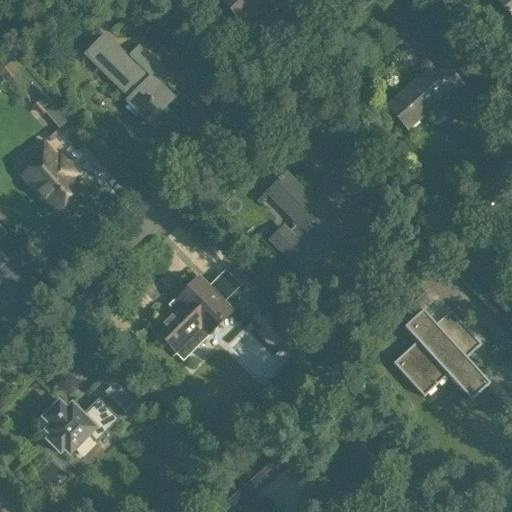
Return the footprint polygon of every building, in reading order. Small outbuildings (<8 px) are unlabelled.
[(266,2),(267,0),(217,0),(243,28),(260,13),(257,10),(266,2)] [(289,1),(288,0),(267,0),(266,2),(275,13),(289,1)] [(511,0),(494,0),(511,19),(511,0)] [(146,55),(135,67),(104,36),(85,54),(130,98),(126,101),(148,123),(171,99),(155,82),(161,75),(164,78),(166,75),(146,55)] [(15,59),(3,69),(12,79),(24,70),(15,59)] [(446,67),(434,78),(427,71),(386,107),(407,130),(448,94),(451,97),(463,87),(446,67)] [(46,95),(35,105),(44,115),(46,113),(55,105),(46,95)] [(58,156),(55,159),(42,143),(27,156),(35,165),(22,176),(55,213),(81,191),(70,179),(75,175),(58,156)] [(286,175),(267,194),(279,206),(288,214),(296,223),(294,224),(295,226),(289,232),(288,233),(287,232),(273,245),(303,275),(344,234),(325,215),(342,199),(350,208),(361,196),(336,171),(324,182),(326,184),(310,200),(286,175)] [(208,335),(231,312),(198,279),(175,302),(178,305),(152,330),(175,354),(201,328),(208,335)] [(299,323),(290,314),(273,297),(261,308),(278,326),(273,331),(281,340),(299,323)] [(459,353),(474,339),(450,313),(435,326),(422,312),(404,329),(417,343),(392,365),(423,399),(447,377),(461,392),(479,375),(459,353)] [(151,376),(143,383),(163,404),(171,397),(151,376)] [(133,403),(124,394),(115,402),(125,412),(133,403)] [(95,442),(117,420),(98,402),(83,417),(71,406),(66,411),(58,403),(42,419),(50,427),(45,432),(50,437),(46,441),(60,454),(63,450),(69,455),(88,435),(95,442)] [(268,478),(277,471),(265,456),(256,464),(254,462),(220,492),(236,511),(271,481),(268,478)]
